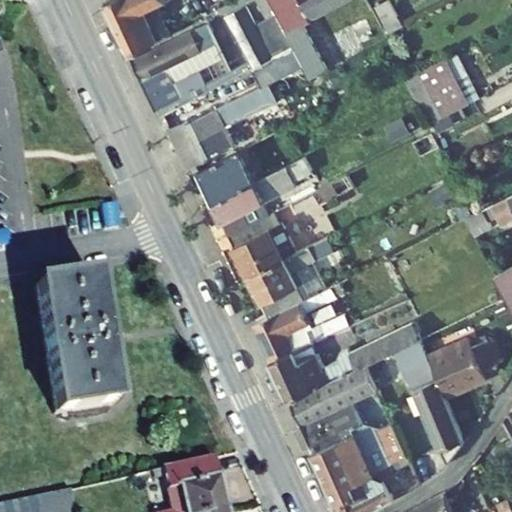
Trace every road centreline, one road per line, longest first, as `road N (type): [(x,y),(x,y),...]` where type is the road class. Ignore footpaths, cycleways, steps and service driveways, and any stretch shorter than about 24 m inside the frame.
road 1 (secondary): [(64,0),(300,511)]
road 2 (residential): [(503,396),(448,476),(387,511)]
